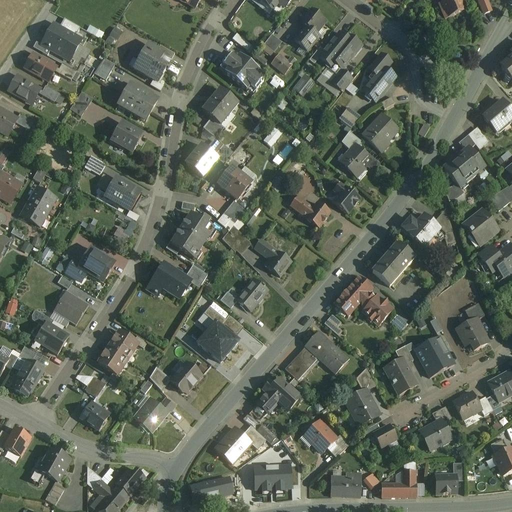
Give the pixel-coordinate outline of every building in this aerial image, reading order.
[(178,0),(186,5),(194,10),(200,0),(178,0)] [(272,12),(257,0),(255,2),(260,6),(259,6),(270,15),(272,12)] [(257,0),(272,12),(277,5),(284,10),(291,0),(257,0)] [(439,0),(441,4),(438,5),(444,21),(465,13),(459,0),(439,0)] [(485,0),(478,3),(483,16),(491,13),(485,0)] [(284,10),(277,5),(272,12),(278,17),(284,10)] [(326,23),(311,11),(300,24),(305,28),(315,37),(316,37),(326,23)] [(80,29),(64,20),(58,28),(73,37),(74,39),(77,35),(80,29)] [(88,27),(86,32),(101,38),(103,32),(88,27)] [(73,37),(58,28),(57,29),(51,31),(50,30),(41,47),(70,63),(71,62),(70,62),(81,43),(82,44),(82,42),(81,42),(83,38),(77,35),(74,39),(73,37)] [(305,28),(293,42),(307,53),(319,39),(316,37),(315,37),(305,28)] [(345,39),(339,34),(318,59),(328,67),(332,70),(335,66),(341,71),(342,71),(361,48),(347,37),(345,39)] [(251,48),(236,35),(232,41),(247,53),(251,48)] [(272,37),(264,46),(269,50),(276,41),(272,37)] [(157,52),(147,46),(133,70),(153,82),(157,84),(165,70),(157,66),(161,60),(163,57),(160,55),(161,54),(157,52)] [(174,55),(160,47),(157,52),(161,54),(160,55),(163,57),(171,61),(174,55)] [(511,54),(510,56),(511,57),(511,60),(500,70),(506,77),(508,76),(511,80),(511,81),(511,82),(511,54)] [(56,70),(32,56),(25,70),(48,83),(54,73),(56,70)] [(239,57),(235,61),(229,56),(222,65),(228,70),(224,75),(246,93),(249,88),(255,93),(263,84),(257,79),(261,74),(239,57)] [(171,61),(163,57),(161,60),(169,65),(171,61)] [(291,67),(279,57),(272,65),(284,75),(291,67)] [(390,65),(381,57),(368,72),(372,75),(368,80),(371,83),(362,94),(373,103),(383,92),(384,93),(395,80),(385,71),(390,65)] [(114,67),(104,61),(94,76),(105,83),(114,67)] [(75,74),(61,66),(58,71),(56,70),(54,73),(71,82),(75,74)] [(341,71),(335,66),(332,70),(328,67),(317,82),(326,89),(330,84),(342,94),(352,82),(340,72),(341,71)] [(305,77),(294,91),(301,97),(312,83),(305,77)] [(39,92),(16,79),(9,93),(32,106),(38,95),(39,92)] [(157,84),(153,82),(150,87),(160,93),(163,88),(157,84)] [(136,91),(129,87),(117,107),(118,108),(119,107),(126,110),(125,112),(137,119),(138,118),(145,121),(144,123),(145,123),(157,102),(150,99),(151,97),(136,89),(136,91)] [(59,96),(45,88),(42,93),(39,92),(38,95),(54,104),(55,103),(59,96)] [(220,91),(202,113),(211,120),(219,127),(220,127),(237,105),(220,91)] [(81,94),(69,112),(80,119),(93,101),(81,94)] [(64,99),(59,96),(55,103),(60,106),(64,99)] [(391,99),(380,105),(384,111),(394,105),(391,99)] [(511,115),(502,103),(483,120),(496,135),(510,122),(511,124),(511,115)] [(360,119),(348,109),(339,121),(351,131),(360,119)] [(17,121),(0,111),(0,133),(7,138),(15,125),(17,121)] [(262,118),(253,111),(250,115),(259,123),(262,118)] [(33,123),(20,115),(17,121),(15,125),(28,132),(33,123)] [(382,117),(362,138),(380,156),(389,146),(387,144),(398,132),(382,117)] [(219,127),(211,120),(203,130),(215,140),(224,130),(220,127),(219,127)] [(142,137),(121,125),(110,143),(132,155),(142,137)] [(430,129),(424,126),(417,136),(423,140),(430,129)] [(361,145),(349,134),(341,144),(350,153),(355,147),(358,149),(361,145)] [(475,147),(468,137),(458,145),(465,153),(468,151),(469,152),(475,147)] [(214,158),(201,147),(195,154),(196,155),(186,166),(185,166),(201,179),(216,161),(217,160),(214,158)] [(233,155),(223,147),(214,158),(217,160),(216,161),(224,166),(233,155)] [(350,153),(339,164),(357,181),(365,172),(359,166),(367,158),(358,149),(355,147),(350,153)] [(465,153),(462,155),(457,159),(458,160),(455,163),(454,162),(448,166),(449,166),(443,171),(455,185),(459,190),(460,190),(484,170),(469,152),(468,151),(465,153)] [(105,166),(90,158),(84,169),(99,178),(105,166)] [(296,163),(288,173),(297,181),(305,171),(296,163)] [(39,169),(32,181),(40,185),(46,174),(39,169)] [(239,176),(231,170),(218,187),(237,202),(250,185),(250,184),(249,185),(238,177),(239,176)] [(0,174),(0,199),(10,205),(21,187),(0,174)] [(114,183),(103,176),(96,187),(108,194),(114,183)] [(140,194),(116,180),(114,183),(108,194),(105,199),(129,213),(140,194)] [(360,202),(345,189),(344,189),(339,185),(333,193),(338,197),(332,204),(347,217),(360,202)] [(455,185),(450,189),(444,191),(448,204),(457,201),(464,195),(460,190),(459,190),(455,185)] [(511,201),(511,193),(508,188),(500,193),(509,205),(511,201)] [(55,201),(36,190),(28,204),(47,215),(55,201)] [(500,193),(488,201),(498,213),(509,205),(500,193)] [(297,199),(293,195),(286,205),(290,208),(297,199)] [(312,210),(297,199),(290,208),(305,220),(319,231),(330,215),(316,205),(312,210)] [(245,213),(233,203),(223,216),(234,226),(245,213)] [(47,215),(28,204),(20,218),(39,229),(47,215)] [(194,206),(182,204),(181,211),(193,213),(194,206)] [(498,233),(482,212),(463,228),(468,235),(467,236),(468,238),(470,236),(479,248),(498,233)] [(171,246),(179,252),(193,261),(213,231),(190,216),(171,246)] [(416,226),(410,221),(401,230),(407,235),(407,236),(423,250),(423,249),(438,232),(439,232),(423,218),(423,219),(416,226)] [(251,246),(233,228),(222,241),(234,254),(236,253),(240,257),(251,246)] [(116,229),(113,238),(125,243),(129,233),(116,229)] [(24,236),(13,230),(10,235),(21,241),(24,236)] [(452,233),(443,236),(446,247),(455,245),(452,233)] [(267,247),(261,243),(255,251),(261,255),(267,247)] [(179,252),(171,246),(169,245),(165,250),(176,257),(179,252)] [(397,245),(372,274),(389,289),(414,260),(397,245)] [(47,247),(38,261),(45,266),(54,252),(47,247)] [(290,264),(277,254),(277,255),(267,247),(261,255),(271,262),(266,269),(279,279),(290,264)] [(496,257),(490,262),(491,262),(504,279),(511,272),(511,250),(509,247),(496,257)] [(489,248),(477,257),(485,267),(491,262),(490,262),(496,257),(489,248)] [(105,261),(90,251),(81,265),(77,272),(78,272),(85,277),(87,273),(103,283),(114,266),(106,260),(105,261)] [(74,261),(65,274),(73,280),(78,272),(77,272),(81,265),(74,261)] [(184,280),(163,266),(146,291),(157,298),(158,296),(156,294),(160,287),(167,292),(166,294),(179,302),(190,285),(191,284),(184,280)] [(207,277),(192,267),(184,280),(191,284),(190,285),(198,290),(207,277)] [(71,285),(61,279),(57,285),(68,291),(71,285)] [(358,279),(333,307),(347,320),(362,303),(369,295),(372,291),(358,279)] [(236,302),(236,303),(250,314),(267,293),(253,281),(236,302)] [(88,307),(66,293),(57,307),(69,315),(65,321),(75,328),(88,307)] [(236,302),(227,294),(220,303),(230,311),(236,303),(236,302)] [(375,300),(369,295),(362,303),(364,305),(362,308),(362,315),(378,329),(392,312),(386,307),(386,303),(382,303),(377,298),(375,300)] [(5,314),(13,316),(17,302),(9,299),(5,314)] [(478,306),(466,312),(472,323),(476,321),(477,322),(484,318),(478,306)] [(215,325),(220,328),(225,322),(209,309),(203,316),(214,325),(215,325)] [(53,322),(37,314),(32,323),(38,326),(44,329),(46,326),(49,329),(53,322)] [(341,325),(331,317),(324,326),(337,338),(341,333),(337,329),(341,325)] [(220,328),(234,340),(243,329),(229,318),(225,322),(220,328)] [(394,318),(390,326),(401,332),(405,324),(394,318)] [(430,324),(436,335),(442,332),(435,321),(430,324)] [(472,323),(456,332),(465,348),(469,346),(473,353),(488,345),(481,332),(482,332),(482,331),(477,322),(476,321),(472,323)] [(214,325),(197,346),(220,365),(238,344),(234,340),(220,328),(215,325),(214,325)] [(38,326),(36,330),(33,330),(30,336),(31,338),(36,341),(44,329),(38,326)] [(49,329),(46,326),(44,329),(36,341),(35,344),(57,358),(68,340),(49,329)] [(133,344),(119,334),(115,339),(111,344),(112,344),(108,350),(128,363),(133,356),(131,355),(137,347),(137,346),(133,344)] [(347,362),(318,335),(305,349),(306,351),(292,366),(303,376),(307,372),(304,369),(314,358),(334,376),(347,362)] [(147,345),(136,339),(133,344),(137,346),(137,347),(143,351),(147,345)] [(414,353),(429,380),(454,367),(439,340),(414,353)] [(36,355),(24,348),(20,355),(32,362),(36,355)] [(405,348),(394,354),(399,363),(403,361),(406,366),(413,363),(405,348)] [(128,363),(108,350),(105,355),(104,355),(101,360),(101,361),(98,366),(112,375),(116,378),(116,377),(122,369),(123,370),(128,363)] [(8,361),(0,356),(0,377),(5,369),(9,361),(8,361)] [(17,360),(10,356),(8,361),(9,361),(5,369),(11,372),(17,360)] [(399,363),(383,372),(397,397),(417,387),(406,366),(403,361),(399,363)] [(43,372),(27,363),(14,386),(16,387),(29,394),(30,395),(43,372)] [(201,378),(185,365),(171,382),(170,383),(178,389),(178,392),(182,395),(185,395),(186,396),(201,378)] [(292,366),(291,365),(284,372),(297,383),(303,376),(292,366)] [(171,382),(156,369),(149,380),(161,394),(170,383),(171,382)] [(365,372),(355,382),(362,395),(365,393),(366,394),(375,389),(365,372)] [(501,380),(496,382),(495,382),(488,386),(494,397),(498,404),(499,404),(498,403),(510,396),(510,397),(511,396),(511,380),(509,374),(500,379),(501,380)] [(123,382),(116,377),(116,378),(112,375),(109,380),(119,387),(123,382)] [(105,387),(93,379),(84,392),(96,400),(105,387)] [(299,400),(279,381),(267,395),(267,396),(259,405),(258,405),(268,415),(268,414),(267,412),(275,403),(287,414),(299,400)] [(147,383),(140,393),(144,396),(152,387),(147,383)] [(29,394),(16,387),(14,391),(14,392),(25,399),(27,398),(29,394)] [(362,395),(345,404),(358,429),(379,417),(366,394),(365,393),(362,395)] [(471,395),(453,405),(462,422),(480,413),(481,412),(476,404),(471,395)] [(494,397),(486,401),(492,413),(501,408),(499,404),(498,404),(494,397)] [(485,399),(476,404),(481,412),(480,413),(483,418),(492,413),(486,401),(485,399)] [(167,415),(150,401),(144,409),(134,422),(149,434),(160,421),(161,422),(167,415)] [(174,409),(165,401),(161,407),(170,414),(174,409)] [(109,417),(91,404),(80,421),(98,433),(109,417)] [(445,409),(431,416),(436,425),(441,423),(444,429),(453,425),(445,409)] [(261,429),(248,416),(243,422),(256,434),(261,429)] [(436,425),(419,434),(429,453),(451,441),(444,429),(441,423),(436,425)] [(319,424),(306,436),(312,442),(310,444),(317,451),(319,449),(323,454),(328,449),(336,442),(335,441),(319,424)] [(376,426),(363,433),(369,442),(374,439),(373,436),(380,432),(376,426)] [(380,432),(373,436),(374,439),(380,451),(397,442),(389,427),(380,432)] [(275,440),(262,428),(256,434),(265,443),(266,443),(269,446),(275,440)] [(256,434),(250,429),(242,437),(241,438),(250,446),(257,452),(265,443),(256,434)] [(2,450),(3,450),(20,460),(31,441),(13,431),(9,438),(2,450)] [(234,431),(216,452),(232,466),(231,465),(243,453),(244,454),(250,446),(241,438),(242,437),(234,431)] [(340,437),(335,441),(336,442),(328,449),(337,459),(349,447),(340,437)] [(284,444),(272,451),(279,463),(291,456),(284,444)] [(492,459),(502,478),(511,473),(511,451),(511,450),(492,459)] [(70,462),(50,451),(46,458),(41,455),(32,470),(35,472),(29,482),(33,484),(33,485),(34,486),(34,485),(39,487),(44,477),(57,484),(64,472),(70,462)] [(415,462),(403,468),(404,474),(401,474),(401,486),(381,487),(381,500),(415,500),(415,486),(415,462)] [(463,465),(452,466),(453,477),(455,477),(456,484),(463,483),(463,465)] [(290,468),(254,471),(255,494),(291,492),(290,468)] [(101,481),(87,469),(87,486),(92,491),(99,483),(100,483),(101,481)] [(132,476),(128,472),(116,487),(112,493),(124,503),(129,498),(130,498),(144,481),(135,473),(132,476)] [(360,476),(346,475),(345,480),(331,479),(331,498),(359,499),(360,476)] [(363,480),(369,489),(378,484),(373,475),(363,480)] [(453,477),(435,478),(436,497),(456,496),(456,484),(455,477),(453,477)] [(229,480),(209,484),(214,502),(219,501),(219,499),(233,496),(229,480)] [(100,483),(99,483),(92,491),(100,498),(104,501),(95,511),(117,511),(125,504),(124,503),(112,493),(100,483)] [(214,502),(209,484),(190,489),(194,505),(207,502),(207,504),(214,502)] [(63,492),(53,487),(45,502),(55,508),(63,492)] [(100,498),(92,507),(92,510),(94,511),(95,511),(104,501),(100,498)]
